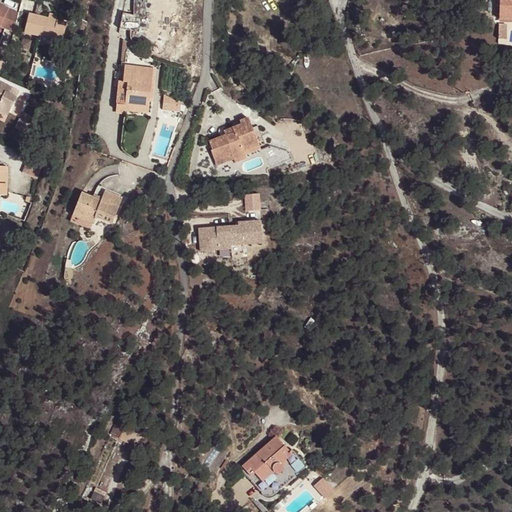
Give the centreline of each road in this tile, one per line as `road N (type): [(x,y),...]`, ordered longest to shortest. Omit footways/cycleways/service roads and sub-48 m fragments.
road 1 (residential): [(346,0),(373,134),(441,292),(432,433),(408,511)]
road 2 (residential): [(146,511),(163,457),(185,303),(171,195),(175,161),(207,62),(209,0)]
